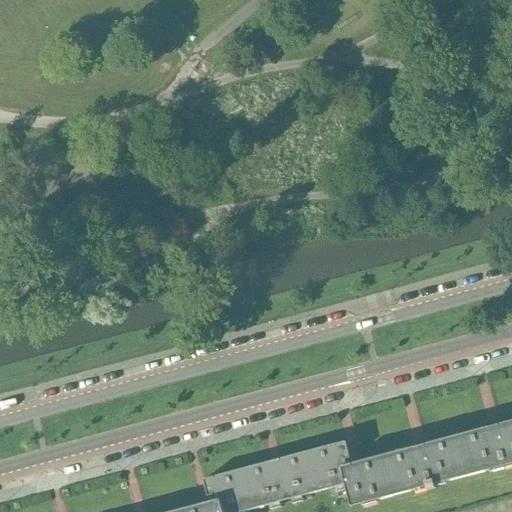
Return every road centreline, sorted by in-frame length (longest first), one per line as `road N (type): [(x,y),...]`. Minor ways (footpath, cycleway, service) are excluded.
road 1 (tertiary): [(0,472),(511,332)]
road 2 (tertiary): [(511,284),(0,422)]
